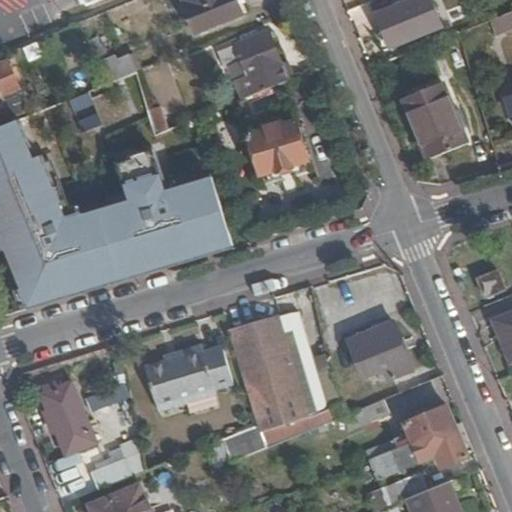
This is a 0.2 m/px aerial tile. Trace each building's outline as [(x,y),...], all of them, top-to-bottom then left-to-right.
[(185,0),(200,36),(245,17),(237,0),(185,0)] [(416,0),(378,16),(392,49),(442,28),(430,0),(416,0)] [(511,23),(511,13),(490,23),(494,31),(511,23)] [(247,99),(292,80),(272,33),(223,52),(230,69),(245,63),(252,78),(240,83),(247,99)] [(108,46),(94,52),(108,85),(139,72),(134,58),(116,66),(108,46)] [(0,123),(30,111),(11,65),(0,69),(0,123)] [(470,144),(444,83),(406,99),(431,160),(470,144)] [(291,110),(277,114),(281,124),(266,129),(267,131),(249,137),(261,177),(312,162),(299,121),(295,123),(291,110)] [(281,124),(277,114),(245,124),(249,137),(267,131),(266,129),(281,124)] [(165,115),(153,118),(158,137),(169,132),(165,115)] [(0,130),(0,234),(31,309),(87,292),(85,285),(121,274),(123,281),(153,272),(151,265),(184,255),(186,262),(216,253),(214,246),(233,241),(214,178),(168,191),(156,151),(133,158),(134,161),(120,165),(131,201),(70,219),(44,157),(37,159),(22,122),(0,130)] [(214,246),(216,253),(235,248),(233,241),(214,246)] [(151,265),(153,272),(186,262),(184,255),(151,265)] [(505,289),(497,271),(478,280),(486,297),(505,289)] [(85,285),(87,292),(109,286),(123,281),(121,274),(85,285)] [(413,304),(405,284),(366,300),(374,320),(413,304)] [(393,320),(416,311),(413,304),(374,320),(346,332),(342,338),(348,340),(393,320)] [(321,307),(314,309),(327,362),(335,349),(321,307)] [(314,309),(299,313),(331,422),(345,416),(327,362),(314,309)] [(280,317),(231,332),(260,424),(267,448),(331,422),(299,313),(281,319),(280,317)] [(511,314),(496,322),(511,359),(511,314)] [(386,367),(391,380),(413,370),(393,320),(348,340),(362,376),(386,367)] [(237,391),(222,345),(207,350),(205,343),(182,351),(184,358),(146,370),(160,415),(237,391)] [(394,387),(397,395),(443,376),(437,361),(413,370),(391,380),(394,387)] [(327,362),(345,416),(367,407),(364,399),(363,396),(342,404),(327,362)] [(97,444),(72,384),(41,397),(66,457),(97,444)] [(364,399),(367,407),(397,395),(394,387),(364,399)] [(398,450),(454,427),(447,408),(405,425),(409,436),(395,442),(398,450)] [(471,445),(462,423),(454,427),(398,450),(399,454),(395,456),(370,466),(377,484),(437,460),(443,472),(470,461),(465,448),(471,445)] [(250,431),(225,441),(231,463),(238,460),(267,448),(260,424),(250,427),(250,431)] [(225,441),(210,447),(223,478),(234,473),(231,463),(225,441)] [(367,459),(368,462),(379,457),(382,456),(393,452),(392,449),(367,459)] [(379,457),(368,462),(370,466),(395,456),(393,452),(382,456),(379,457)] [(91,475),(99,493),(147,473),(143,454),(91,475)] [(231,463),(234,473),(238,486),(245,484),(238,460),(231,463)] [(411,499),(428,492),(420,475),(370,495),(376,511),(378,511),(403,502),(411,499)] [(459,511),(447,484),(428,492),(411,499),(416,511),(459,511)] [(152,511),(141,486),(90,507),(91,511),(152,511)] [(416,511),(411,499),(403,502),(407,511),(416,511)]
